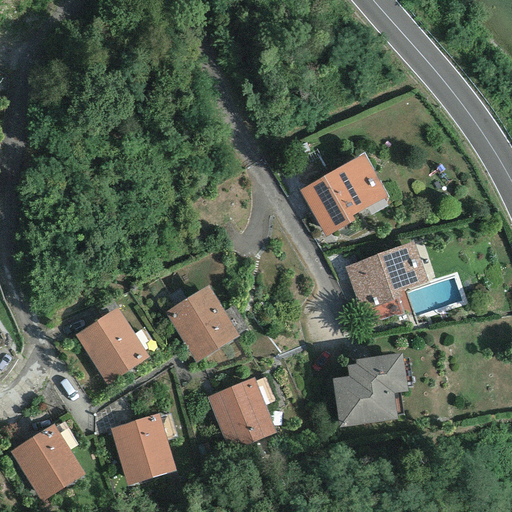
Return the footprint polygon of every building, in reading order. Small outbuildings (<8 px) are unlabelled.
[(368,164),(304,201),(330,245),(394,208),(368,164)] [(420,249),(351,274),(369,322),(406,309),(402,299),(434,288),(420,249)] [(214,297),(174,319),(204,373),(244,351),(214,297)] [(112,318),(74,342),(105,393),(144,369),(112,318)] [(408,365),(358,371),(361,394),(345,396),(350,439),(404,432),(400,402),(413,400),(408,365)] [(247,387),(203,405),(228,464),(272,446),(247,387)] [(154,423),(106,436),(123,495),(171,482),(154,423)] [(51,433),(10,459),(43,511),(83,485),(51,433)]
